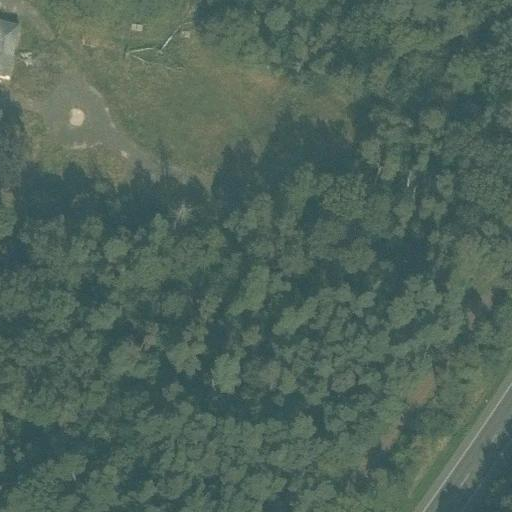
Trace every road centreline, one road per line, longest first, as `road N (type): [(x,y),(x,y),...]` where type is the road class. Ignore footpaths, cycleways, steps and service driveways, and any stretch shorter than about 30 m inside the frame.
road 1 (track): [(487,308),(339,511)]
road 2 (primary): [(441,511),(511,406)]
